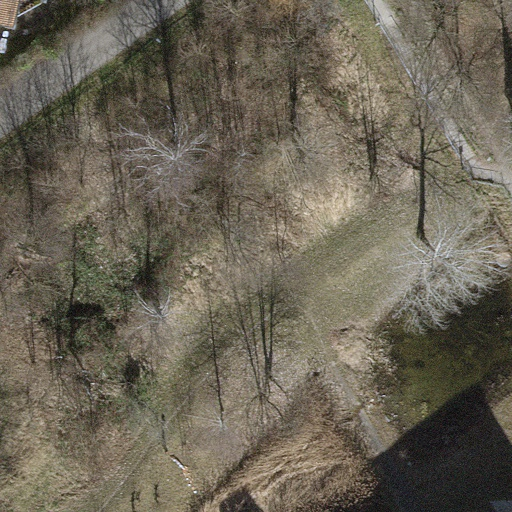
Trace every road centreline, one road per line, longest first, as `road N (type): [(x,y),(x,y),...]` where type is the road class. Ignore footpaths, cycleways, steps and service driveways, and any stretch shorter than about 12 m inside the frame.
road 1 (track): [(461,149),(95,511)]
road 2 (unclassified): [(152,0),(0,111)]
